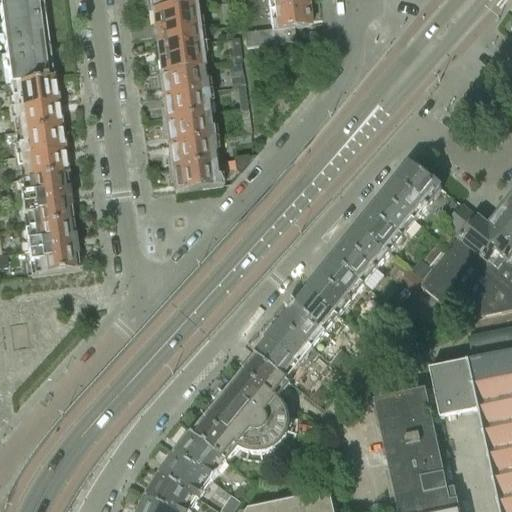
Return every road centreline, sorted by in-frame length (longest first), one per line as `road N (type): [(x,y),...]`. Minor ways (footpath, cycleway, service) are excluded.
road 1 (residential): [(511,147),(486,176),(419,123),(127,457),(93,511)]
road 2 (tertiary): [(30,511),(61,464),(374,112)]
road 3 (residential): [(140,307),(344,81),(352,58),(350,9)]
road 4 (residential): [(95,0),(140,307)]
road 5 (residential): [(0,466),(140,307)]
